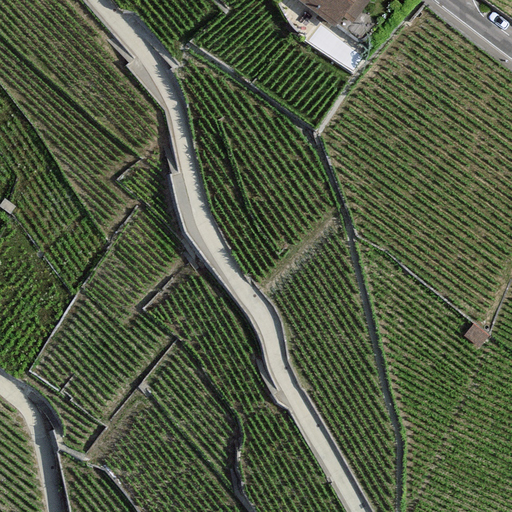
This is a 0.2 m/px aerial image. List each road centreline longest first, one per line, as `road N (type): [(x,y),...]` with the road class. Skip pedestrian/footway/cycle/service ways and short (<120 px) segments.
road 1 (track): [(364,511),(278,364),(263,312),(211,242),(174,97),(97,0)]
road 2 (track): [(55,511),(39,434),(0,386)]
